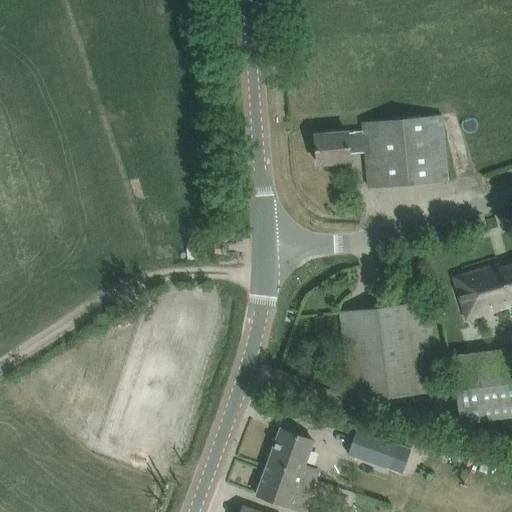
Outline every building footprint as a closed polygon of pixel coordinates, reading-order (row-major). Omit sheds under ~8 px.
[(405,121),(362,125),(363,131),(347,133),(347,131),(314,135),(317,164),(350,161),(349,153),(365,152),(368,187),(447,180),(446,160),(442,118),(405,121)] [(506,299),(507,302),(511,300),(511,264),(499,268),(497,265),(453,278),(454,279),(466,318),(499,309),(497,302),(506,299)] [(429,302),(340,313),(350,401),(440,391),(429,302)] [(511,347),(451,355),(460,421),(511,414),(511,347)] [(280,429),(268,462),(315,479),(318,471),(304,465),(313,441),(280,429)] [(356,429),(348,454),(389,469),(398,444),(356,429)] [(315,479),(268,462),(256,495),(303,511),(315,479)]
